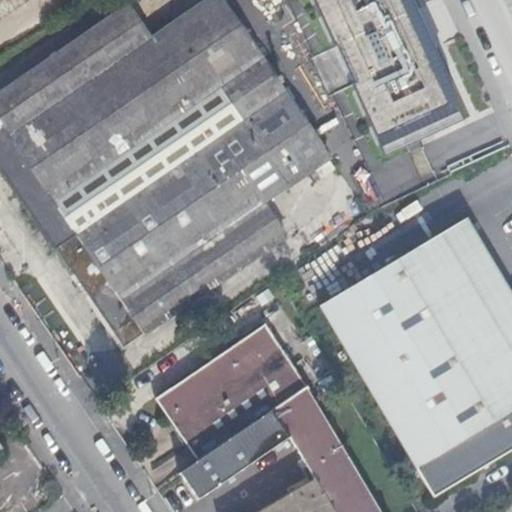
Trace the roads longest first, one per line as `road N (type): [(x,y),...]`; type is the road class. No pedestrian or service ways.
road 1 (residential): [(0,332),(123,511)]
road 2 (unknown): [(0,87),(127,0)]
